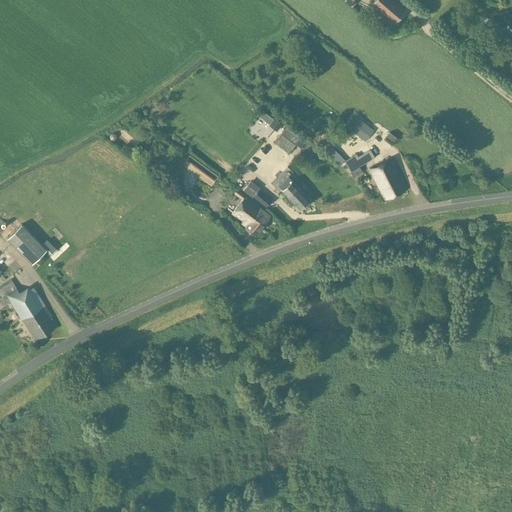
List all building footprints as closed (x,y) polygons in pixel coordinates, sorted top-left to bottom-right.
[(394,24),(406,10),(394,0),(374,0),(371,4),(394,24)] [(491,18),(484,26),(496,37),(503,29),(491,18)] [(305,37),(299,42),(303,46),(308,41),(305,37)] [(346,127),(365,141),(374,130),(355,116),(346,127)] [(269,126),(277,131),(282,125),(274,119),(269,126)] [(288,123),(284,129),(274,142),(288,153),(302,134),(288,123)] [(393,142),(397,137),(390,132),(386,137),(393,142)] [(331,146),(326,152),(340,166),(344,161),(345,160),(331,146)] [(345,160),(344,161),(347,166),(354,176),(362,171),(359,166),(375,157),(370,149),(355,158),(353,156),(345,160)] [(198,174),(200,171),(213,181),(218,176),(217,176),(218,175),(190,154),(183,163),(198,174)] [(391,157),(369,168),(385,200),(407,189),(391,157)] [(293,181),(283,190),(299,209),(310,199),(293,181)] [(259,188),(253,195),(266,206),(272,199),(259,188)] [(245,196),(232,213),(242,221),(240,225),(245,229),(255,236),(270,215),(245,196)] [(232,211),(240,203),(235,198),(227,206),(232,211)] [(21,223),(7,238),(32,264),(35,261),(38,258),(47,249),(21,223)] [(55,262),(72,246),(67,241),(50,257),(55,262)] [(35,340),(58,326),(33,287),(20,295),(11,279),(0,285),(0,307),(10,301),(24,323),(35,340)]
